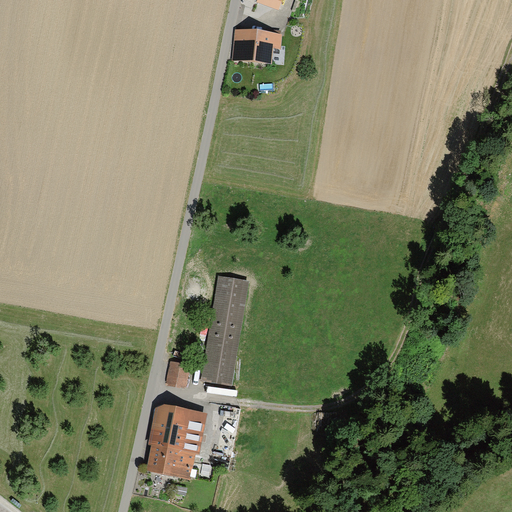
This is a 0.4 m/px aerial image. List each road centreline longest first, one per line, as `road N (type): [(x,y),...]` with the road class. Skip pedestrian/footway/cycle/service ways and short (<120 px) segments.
road 1 (track): [(151,394),(309,408),(339,402),(386,367),(511,50)]
road 2 (residential): [(235,0),(122,511)]
